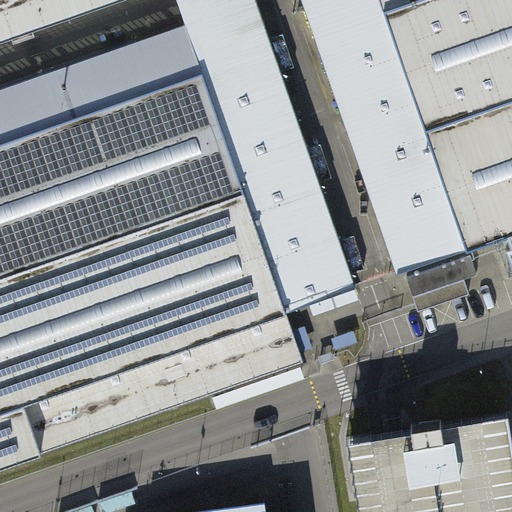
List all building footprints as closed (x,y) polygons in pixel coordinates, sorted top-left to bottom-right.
[(289,311),(360,286),(259,0),(0,0),(0,467),(307,361),(289,311)] [(511,0),(306,0),(399,270),(505,236),(511,263),(511,0)] [(479,274),(472,255),(408,278),(421,312),(471,293),(466,279),(479,274)] [(348,437),(359,511),(511,511),(511,434),(508,412),(348,437)] [(287,511),(286,502),(216,511),(287,511)]
